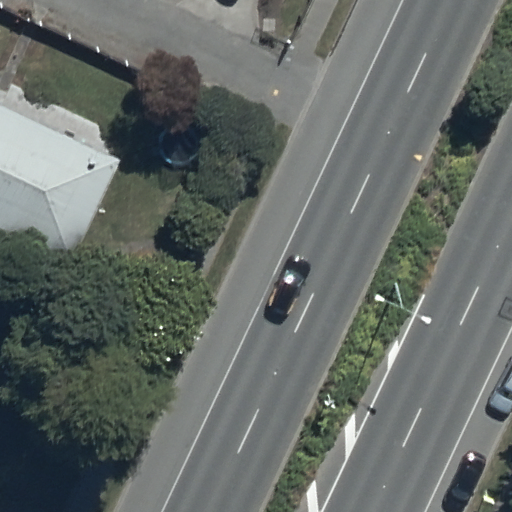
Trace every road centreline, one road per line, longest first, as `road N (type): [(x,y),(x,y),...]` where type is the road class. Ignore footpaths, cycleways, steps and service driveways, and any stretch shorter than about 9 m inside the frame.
road 1 (secondary): [(205,511),(449,0)]
road 2 (secondary): [(511,215),(372,511)]
